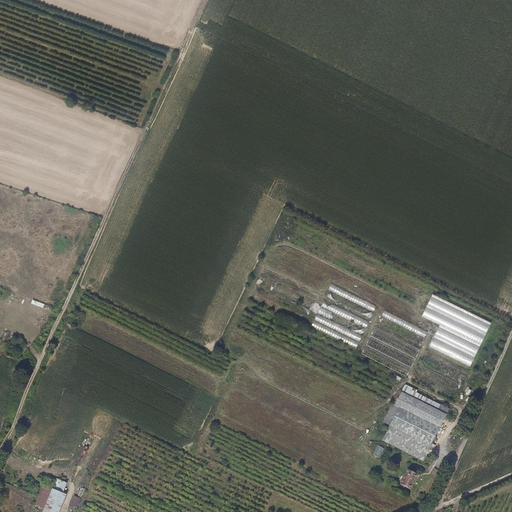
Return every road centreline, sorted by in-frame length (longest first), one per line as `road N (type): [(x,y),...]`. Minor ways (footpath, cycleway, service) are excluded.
road 1 (track): [(203,0),(0,446)]
road 2 (track): [(511,331),(435,508)]
